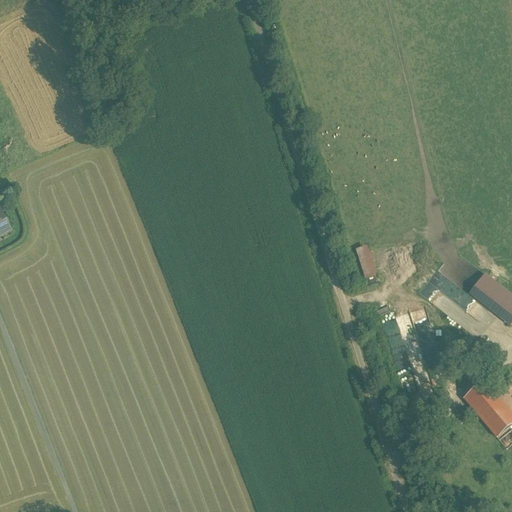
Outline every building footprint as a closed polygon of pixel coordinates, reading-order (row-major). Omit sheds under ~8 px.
[(0,236),(1,236),(1,237),(11,232),(0,212),(0,236)] [(372,246),(360,250),(370,280),(383,276),(372,246)] [(511,324),(511,295),(485,275),(469,296),(510,327),(511,324)] [(494,353),(482,339),(466,352),(477,366),(494,353)] [(511,427),(511,415),(485,383),(465,399),(498,439),(511,427)]
